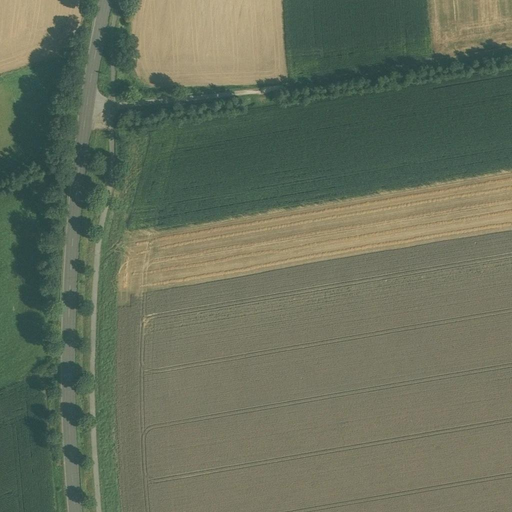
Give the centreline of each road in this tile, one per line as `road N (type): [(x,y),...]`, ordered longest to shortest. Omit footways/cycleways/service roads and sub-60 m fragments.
road 1 (tertiary): [(107,0),(75,187),(67,361),(74,511)]
road 2 (track): [(113,108),(511,53)]
